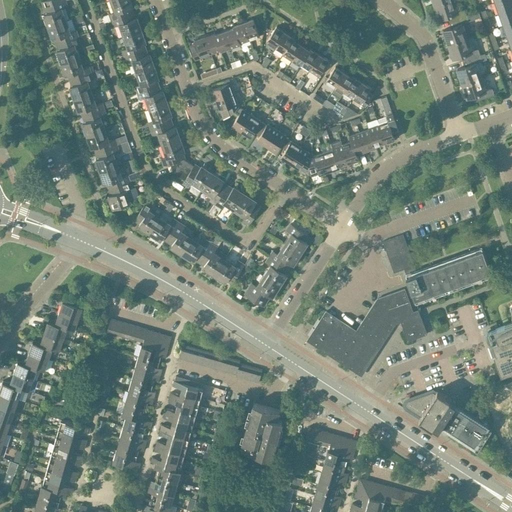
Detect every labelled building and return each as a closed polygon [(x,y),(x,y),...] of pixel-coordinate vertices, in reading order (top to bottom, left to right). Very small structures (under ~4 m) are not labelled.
[(44,0),(42,1),(47,12),(44,13),(49,26),(67,19),(63,8),(69,6),(66,0),(44,0)] [(111,20),(132,12),(130,6),(133,6),(130,0),(110,0),(114,11),(108,13),(111,20)] [(455,0),(445,0),(434,4),(439,18),(447,15),(449,21),(466,15),(464,8),(459,10),(455,0)] [(511,2),(511,0),(498,0),(495,1),(499,13),(511,8),(511,2)] [(511,8),(499,13),(503,24),(511,21),(511,8)] [(123,36),(141,29),(137,17),(134,18),(132,12),(111,20),(113,26),(119,24),(123,36)] [(82,14),(76,16),(78,22),(84,20),(82,14)] [(466,15),(449,21),(451,27),(443,29),(448,43),(468,36),(463,23),(469,21),(466,15)] [(243,22),(249,40),(260,36),(253,18),(243,22)] [(58,43),(79,35),(77,29),(71,31),(67,19),(49,26),(53,38),(56,37),(58,43)] [(511,21),(503,24),(508,36),(511,34),(511,21)] [(249,40),(243,22),(233,26),(234,27),(233,27),(233,28),(234,27),(239,44),(241,43),(249,40)] [(285,32),(276,26),(266,42),(275,48),(285,32)] [(233,28),(233,27),(224,30),(231,48),(241,45),(241,43),(239,44),(234,27),(233,28)] [(141,29),(123,36),(127,47),(121,49),(124,56),(145,48),(143,43),(146,42),(141,29)] [(231,48),(224,30),(215,33),(215,32),(214,32),(215,34),(221,50),(220,50),(220,51),(221,52),(231,48)] [(215,34),(214,32),(205,36),(211,54),(220,51),(220,50),(221,50),(215,34)] [(294,38),(285,32),(275,48),(283,53),(293,39),(294,38)] [(79,35),(58,43),(60,49),(57,49),(62,62),(80,55),(76,44),(81,42),(79,35)] [(211,54),(205,36),(195,39),(196,43),(190,45),(195,59),(201,57),(211,54)] [(468,36),(448,43),(453,57),(461,55),(463,60),(480,54),(480,53),(482,52),(481,47),(478,48),(473,50),(468,36)] [(283,53),(282,54),(291,60),(302,44),(297,41),(298,40),(294,38),(293,39),(283,53)] [(95,50),(93,43),(87,46),(89,52),(95,50)] [(310,50),(310,49),(302,44),(291,60),(300,66),(301,65),(310,50)] [(136,72),(154,66),(150,53),(147,54),(145,48),(124,56),(126,63),(132,61),(136,72)] [(301,65),(309,70),(320,54),(311,48),(310,49),(310,50),(301,65)] [(329,60),(320,54),(309,70),(318,76),(329,60)] [(462,83),(482,76),(477,62),(483,60),(480,54),(463,60),(465,66),(457,69),(462,83)] [(70,79),(92,72),(90,65),(84,67),(80,55),(62,62),(66,74),(68,74),(70,79)] [(137,92),(158,85),(156,79),(158,78),(154,66),(136,72),(140,84),(134,86),(137,92)] [(333,88),(344,71),(335,66),(325,82),(333,88)] [(216,68),(207,71),(209,76),(218,72),(216,68)] [(343,92),(352,77),(344,71),(333,88),(342,93),(343,92)] [(89,80),(95,78),(92,72),(70,79),(72,85),(70,86),(75,98),(93,92),(89,80)] [(352,98),(362,82),(353,76),(353,77),(352,77),(343,92),(342,93),(343,94),(344,93),(352,98)] [(477,100),(494,94),(492,87),(487,89),(482,76),(462,83),(467,97),(475,94),(477,100)] [(229,78),(224,80),(225,84),(212,89),(216,99),(234,92),(231,82),(230,82),(229,78)] [(373,94),(369,91),(371,87),(362,82),(352,98),(365,106),(373,94)] [(149,108),(167,102),(163,89),(160,90),(158,85),(137,92),(139,99),(145,97),(149,108)] [(83,115),(105,108),(103,101),(97,103),(93,92),(75,98),(79,111),(81,110),(83,115)] [(224,118),(234,110),(235,110),(239,106),(238,103),(234,92),(216,99),(220,109),(224,118)] [(332,110),(337,113),(343,104),(338,100),(332,110)] [(150,129),(171,121),(169,115),(171,115),(167,102),(149,108),(153,120),(147,122),(150,129)] [(241,130),(251,114),(239,106),(235,110),(240,113),(232,124),(241,130)] [(88,134),(106,128),(102,116),(107,114),(105,108),(83,115),(85,121),(83,122),(88,134)] [(392,113),(377,119),(378,123),(384,142),(395,138),(393,134),(399,132),(392,113)] [(261,127),(264,122),(251,114),(241,130),(250,136),(258,125),(261,127)] [(162,144),(180,138),(175,126),(173,126),(171,121),(150,129),(152,135),(158,133),(162,144)] [(266,145),(277,129),(268,123),(267,124),(264,122),(261,127),(264,129),(257,139),(266,145)] [(375,145),(384,142),(378,123),(368,127),(369,128),(368,128),(368,129),(369,129),(375,145)] [(96,152),(118,144),(116,137),(110,139),(106,128),(88,134),(92,147),(94,146),(96,152)] [(375,145),(369,129),(368,129),(368,128),(359,132),(366,150),(376,146),(375,145)] [(285,143),(288,138),(286,136),(286,135),(277,129),(266,145),(275,151),(282,141),(285,143)] [(355,153),(357,153),(366,150),(359,132),(349,135),(351,141),(352,141),(355,153)] [(174,173),(189,161),(183,158),(184,157),(182,151),(184,151),(180,138),(162,144),(166,156),(160,158),(163,165),(170,163),(174,173)] [(290,162),(301,146),(288,138),(285,143),(289,145),(281,156),(290,162)] [(338,166),(339,165),(348,162),(342,144),(340,139),(331,143),(332,147),(332,149),(332,150),(333,149),(338,166)] [(357,153),(355,153),(352,141),(351,141),(342,144),(348,162),(359,159),(357,153)] [(101,171),(119,164),(115,153),(120,151),(118,144),(96,152),(98,157),(96,158),(101,171)] [(309,173),(310,158),(307,156),(310,152),(301,146),(290,162),(299,168),(300,168),(309,173)] [(339,165),(338,166),(333,149),(332,150),(332,149),(323,152),(329,170),(340,167),(339,165)] [(329,170),(323,152),(313,155),(314,156),(310,158),(309,173),(312,176),(319,173),(320,174),(329,170)] [(189,161),(174,173),(184,179),(182,183),(189,187),(192,182),(202,189),(213,173),(201,165),(200,167),(195,164),(194,165),(189,161)] [(108,188),(131,180),(129,174),(123,176),(119,164),(101,171),(105,183),(106,183),(108,188)] [(215,204),(228,185),(222,182),(224,180),(213,173),(202,189),(212,195),(209,200),(215,204)] [(131,180),(108,188),(110,194),(109,194),(114,207),(138,199),(131,180)] [(235,210),(245,194),(234,186),(232,188),(228,185),(215,204),(220,208),(221,208),(224,203),(235,210)] [(156,193),(153,191),(147,199),(150,201),(156,193)] [(245,194),(235,210),(245,216),(241,221),(248,225),(260,206),(255,203),(256,201),(245,194)] [(150,232),(160,216),(150,209),(153,204),(147,200),(135,219),(140,223),(139,225),(150,232)] [(215,204),(211,209),(217,213),(220,208),(215,204)] [(167,240),(180,221),(174,217),(171,222),(160,216),(150,232),(161,239),(162,237),(167,240)] [(180,221),(167,240),(172,244),(171,246),(182,253),(193,237),(183,230),(186,225),(180,221)] [(284,242),(300,253),(307,242),(305,240),(309,235),(290,223),(286,229),(291,232),(284,242)] [(317,243),(321,236),(317,233),(313,240),(317,243)] [(417,272),(414,266),(403,233),(383,241),(394,272),(404,268),(407,276),(406,276),(414,299),(491,271),(483,249),(417,272)] [(200,261),(212,242),(206,238),(203,243),(193,237),(182,253),(193,260),(195,258),(200,261)] [(214,274),(225,258),(215,251),(218,246),(212,242),(200,261),(205,265),(203,266),(214,274)] [(300,253),(284,242),(277,252),(272,249),(268,256),(288,268),(291,263),(293,264),(300,253)] [(263,275),(279,285),(287,274),(285,273),(288,268),(268,256),(265,261),(270,264),(263,275)] [(250,257),(246,263),(250,266),(254,259),(250,257)] [(225,258),(214,274),(226,281),(227,279),(232,282),(241,269),(245,263),(238,259),(235,264),(225,258)] [(279,285),(263,275),(256,285),(251,281),(244,293),(263,305),(270,295),(272,296),(279,285)] [(394,319),(414,312),(405,288),(377,298),(357,330),(334,316),(317,341),(360,370),(394,319)] [(88,308),(63,300),(59,311),(79,318),(84,319),(88,308)] [(494,352),(498,362),(502,373),(511,369),(511,300),(510,303),(511,307),(511,322),(489,331),(496,351),(494,352)] [(315,327),(309,336),(317,341),(334,316),(326,311),(325,310),(325,311),(315,327)] [(59,311),(56,322),(56,323),(68,327),(75,330),(79,318),(59,311)] [(407,340),(427,333),(421,317),(402,324),(407,340)] [(107,331),(113,333),(116,320),(110,318),(107,331)] [(56,323),(56,322),(48,320),(44,331),(64,338),(68,327),(56,323)] [(122,322),(116,320),(113,333),(119,335),(122,322)] [(128,324),(122,322),(119,335),(125,336),(128,324)] [(134,325),(128,324),(125,336),(131,338),(134,325)] [(140,327),(134,325),(131,338),(137,340),(140,327)] [(143,342),(147,329),(140,327),(137,340),(142,341),(143,342)] [(148,346),(152,330),(147,329),(143,342),(142,344),(148,346)] [(154,348),(159,332),(152,330),(148,346),(154,348)] [(44,331),(41,342),(40,343),(53,347),(60,350),(64,338),(44,331)] [(159,332),(154,348),(160,349),(165,334),(159,332)] [(160,349),(167,351),(172,336),(165,334),(160,349)] [(29,352),(49,358),(53,347),(40,343),(41,342),(33,340),(29,352)] [(160,349),(154,348),(148,346),(142,344),(143,342),(142,341),(138,355),(159,361),(161,355),(166,357),(167,351),(160,349)] [(179,357),(184,359),(188,346),(182,344),(179,357)] [(194,348),(188,346),(184,359),(190,361),(194,348)] [(200,349),(194,348),(190,361),(196,362),(200,349)] [(205,351),(200,349),(196,362),(202,364),(205,351)] [(114,360),(116,353),(107,351),(106,356),(105,357),(106,357),(114,360)] [(211,352),(205,351),(202,364),(208,365),(211,352)] [(29,352),(26,363),(25,363),(38,367),(38,368),(45,370),(49,358),(29,352)] [(217,354),(211,352),(208,365),(213,367),(217,354)] [(223,356),(217,354),(213,367),(219,369),(223,356)] [(159,361),(138,355),(135,367),(161,374),(162,368),(158,367),(159,361)] [(228,357),(223,356),(219,369),(225,370),(228,357)] [(234,359),(228,357),(225,370),(230,372),(234,359)] [(240,361),(234,359),(230,372),(236,373),(236,374),(240,363),(239,363),(240,361)] [(14,372),(34,379),(38,368),(38,367),(25,363),(26,363),(18,360),(14,372)] [(245,365),(240,363),(236,374),(236,373),(235,376),(241,377),(245,365)] [(251,366),(245,365),(241,377),(247,379),(251,366)] [(256,368),(251,366),(247,379),(253,381),(256,368)] [(161,374),(135,367),(131,379),(153,385),(154,379),(159,380),(161,374)] [(262,369),(256,368),(253,381),(259,382),(262,369)] [(14,372),(10,383),(23,387),(23,388),(30,390),(34,379),(14,372)] [(153,385),(131,379),(128,390),(154,397),(156,391),(151,390),(153,385)] [(0,388),(0,392),(19,399),(23,388),(23,387),(10,383),(3,380),(0,388)] [(175,380),(174,380),(172,385),(182,388),(181,391),(201,397),(203,388),(181,382),(175,380)] [(154,397),(128,390),(125,402),(146,408),(148,402),(152,403),(154,397)] [(478,450),(492,429),(488,426),(489,424),(455,402),(456,402),(455,402),(437,390),(435,392),(433,391),(408,400),(406,400),(406,402),(405,403),(405,405),(406,406),(407,407),(420,416),(419,418),(432,427),(434,424),(439,428),(439,427),(439,428),(440,426),(478,450)] [(201,397),(181,391),(180,394),(171,392),(169,397),(199,405),(201,397)] [(19,399),(0,392),(0,405),(15,410),(19,399)] [(199,405),(169,397),(168,401),(177,404),(176,407),(196,413),(199,405)] [(511,400),(501,405),(511,433),(511,400)] [(146,408),(125,402),(122,413),(126,414),(147,420),(148,420),(149,414),(145,413),(146,408)] [(248,443),(245,451),(272,458),(285,411),(253,403),(243,441),(248,443)] [(15,410),(0,405),(0,417),(11,422),(15,410)] [(196,413),(176,407),(175,410),(166,408),(165,413),(194,421),(196,413)] [(194,421),(165,413),(163,418),(173,420),(172,423),(192,429),(194,421)] [(123,426),(144,432),(146,426),(150,427),(152,421),(148,420),(147,420),(126,414),(123,426)] [(11,422),(0,417),(0,430),(7,433),(11,422)] [(91,427),(61,419),(59,427),(79,433),(80,430),(89,432),(91,427)] [(192,429),(172,423),(171,426),(162,424),(160,429),(189,437),(192,429)] [(144,432),(123,426),(120,437),(145,444),(147,439),(142,437),(144,432)] [(305,439),(311,441),(315,428),(309,426),(305,439)] [(79,433),(59,427),(56,435),(86,444),(87,439),(78,436),(79,433)] [(317,443),(321,429),(315,428),(311,441),(317,443)] [(189,437),(160,429),(159,434),(168,436),(167,440),(187,445),(189,437)] [(323,444),(327,431),(321,429),(317,443),(323,444)] [(329,446),(333,433),(327,431),(323,444),(328,446),(329,446)] [(335,450),(339,435),(333,433),(329,446),(328,449),(335,450)] [(86,444),(56,435),(54,443),(74,449),(75,446),(84,449),(86,444)] [(341,452),(345,436),(339,435),(335,450),(341,452)] [(345,436),(341,452),(347,454),(351,438),(345,436)] [(145,444),(120,437),(116,449),(137,455),(139,449),(144,450),(145,444)] [(358,440),(357,440),(351,438),(347,454),(353,456),(358,440)] [(187,445),(167,440),(166,443),(157,440),(156,445),(185,453),(187,445)] [(74,449),(54,443),(52,451),(81,460),(83,455),(73,452),(74,449)] [(99,445),(93,443),(90,451),(97,453),(99,445)] [(163,456),(183,461),(185,453),(156,445),(155,450),(164,453),(163,456)] [(328,446),(324,459),(345,465),(347,460),(348,458),(352,459),(353,456),(347,454),(341,452),(335,450),(328,449),(329,446),(328,446)] [(113,461),(138,468),(139,468),(141,462),(136,460),(137,455),(116,449),(113,461)] [(205,450),(203,459),(210,461),(212,452),(207,451),(205,450)] [(50,460),(70,465),(71,462),(80,465),(81,460),(52,451),(50,460)] [(156,463),(181,470),(182,469),(180,469),(183,461),(163,456),(162,459),(152,456),(151,461),(156,463)] [(324,459),(321,471),(347,478),(348,474),(343,473),(344,471),(345,465),(324,459)] [(70,465),(50,460),(47,468),(77,476),(78,471),(69,469),(70,465)] [(28,462),(26,468),(32,470),(34,464),(28,462)] [(156,463),(155,466),(159,468),(159,470),(157,475),(178,481),(181,470),(156,463)] [(77,476),(47,468),(45,476),(65,482),(66,478),(75,481),(77,476)] [(321,471),(318,483),(339,489),(340,483),(341,481),(346,482),(347,478),(321,471)] [(150,482),(149,486),(175,493),(178,481),(157,475),(156,481),(155,483),(150,482)] [(65,482),(45,476),(43,483),(42,483),(41,484),(67,491),(72,492),(73,487),(64,485),(65,482)] [(356,492),(362,493),(366,479),(360,477),(356,492)] [(23,478),(19,489),(25,491),(29,480),(23,478)] [(362,493),(368,495),(372,480),(366,479),(362,493)] [(368,495),(373,497),(377,482),(372,480),(368,495)] [(11,483),(3,481),(3,483),(1,489),(8,491),(11,485),(11,483)] [(373,497),(379,498),(383,484),(377,482),(373,497)] [(318,483),(314,494),(340,501),(341,498),(337,496),(337,494),(339,489),(318,483)] [(41,484),(38,495),(59,501),(61,495),(62,493),(66,495),(67,491),(41,484)] [(384,500),(385,498),(389,485),(383,484),(379,498),(384,500)] [(385,498),(386,498),(391,500),(394,487),(389,485),(385,498)] [(149,486),(148,490),(153,491),(152,493),(151,499),(172,504),(175,493),(149,486)] [(397,502),(400,489),(394,487),(391,500),(397,502)] [(401,503),(403,503),(406,490),(400,489),(397,502),(401,503)] [(403,503),(404,504),(406,504),(408,505),(412,492),(406,490),(403,503)] [(364,499),(363,502),(382,508),(384,500),(379,498),(373,497),(368,495),(362,493),(356,492),(355,496),(364,499)] [(408,505),(414,506),(418,493),(412,492),(408,505)] [(414,506),(420,508),(423,495),(418,493),(414,506)] [(312,501),(311,506),(332,511),(334,506),(334,504),(339,505),(340,501),(314,494),(312,501)] [(38,495),(35,507),(53,511),(61,511),(62,510),(57,509),(58,507),(59,501),(38,495)] [(426,510),(429,497),(423,495),(420,508),(426,510)] [(144,505),(143,509),(152,511),(169,511),(172,504),(151,499),(149,504),(149,506),(144,505)] [(353,502),(351,508),(366,511),(380,511),(382,508),(363,502),(362,505),(353,502)]
